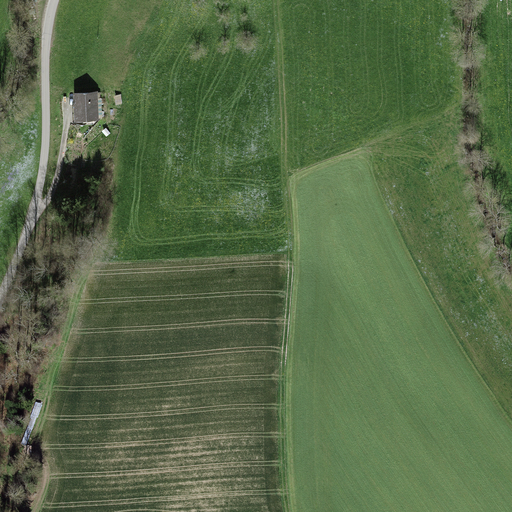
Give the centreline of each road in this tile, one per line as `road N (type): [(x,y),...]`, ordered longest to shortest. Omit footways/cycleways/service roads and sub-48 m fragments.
road 1 (unclassified): [(54,0),(41,176),(0,302)]
road 2 (track): [(288,511),(290,256)]
road 3 (track): [(66,112),(56,180),(29,226)]
